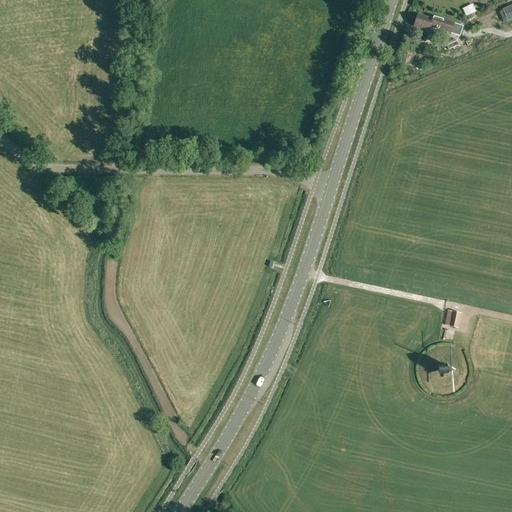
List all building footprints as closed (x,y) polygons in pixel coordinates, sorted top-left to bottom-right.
[(472,4),(462,9),(466,16),(476,12),(472,4)] [(511,5),(502,10),(503,10),(508,21),(511,19),(511,5)] [(431,27),(459,36),(462,26),(433,17),(432,20),(418,15),(414,27),(420,28),(419,29),(429,32),(431,27)] [(455,40),(446,44),(448,50),(458,46),(455,40)] [(448,311),(447,314),(445,325),(458,329),(461,313),(448,311)] [(438,369),(444,377),(451,371),(445,364),(438,369)]
